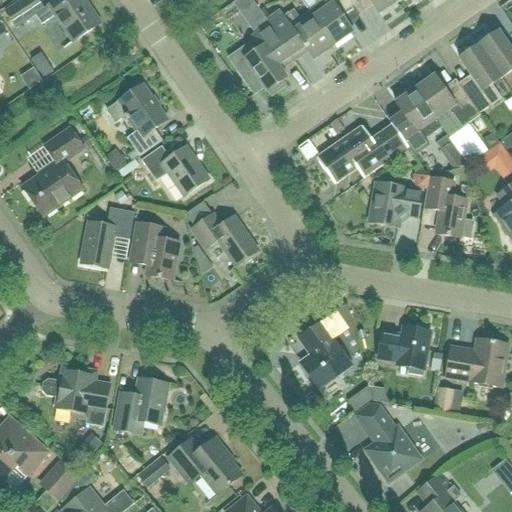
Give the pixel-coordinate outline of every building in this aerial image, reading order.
[(101,25),(83,0),(59,0),(43,11),(35,0),(25,0),(6,13),(16,29),(35,16),(41,26),(55,17),(72,44),(101,25)] [(341,18),(355,9),(348,0),(313,0),(318,7),(309,13),(333,48),(353,34),(341,18)] [(348,0),(355,9),(367,0),(379,16),(399,2),(397,0),(348,0)] [(299,20),(293,12),(284,18),(279,12),(266,21),(268,25),(289,54),(302,45),(313,62),(333,48),(309,13),(299,20)] [(253,43),(229,60),(254,95),(263,89),(267,94),(268,93),(271,97),(285,88),(282,83),(287,80),(276,64),(289,54),(268,25),(249,38),(253,43)] [(479,47),(501,80),(511,73),(511,74),(511,47),(509,49),(498,33),(479,47)] [(479,116),(501,100),(492,87),(501,80),(479,47),(459,61),(470,77),(458,85),(479,116)] [(479,116),(458,85),(455,81),(443,90),(435,78),(415,91),(436,121),(450,112),(462,130),(480,117),(479,116)] [(132,164),(135,162),(139,159),(162,143),(154,131),(168,122),(143,87),(107,112),(115,124),(125,118),(136,133),(126,140),(135,152),(127,156),(132,164)] [(414,158),(428,147),(425,142),(441,130),(436,121),(415,91),(395,105),(404,117),(391,126),(408,150),(414,158)] [(408,150),(391,126),(391,125),(390,126),(391,128),(371,142),(362,128),(316,160),(334,186),(357,171),(363,181),(408,150)] [(43,219),(83,192),(64,165),(84,151),(69,130),(44,148),(55,164),(46,170),(47,171),(22,189),(43,219)] [(487,151),(479,139),(459,153),(468,165),(487,151)] [(170,160),(161,148),(141,162),(156,183),(167,175),(184,199),(209,182),(186,149),(170,160)] [(448,160),(455,169),(464,162),(458,153),(448,160)] [(135,162),(132,164),(120,173),(122,176),(138,166),(135,162)] [(414,190),(427,192),(429,179),(423,169),(412,176),(414,190)] [(427,192),(423,211),(439,213),(435,236),(460,240),(461,239),(468,240),(471,238),(473,226),(471,223),(463,222),(467,202),(442,198),(445,182),(429,179),(427,192)] [(381,186),(378,185),(371,225),(397,229),(399,217),(418,221),(422,194),(403,191),(404,190),(398,189),(397,185),(385,182),(381,186)] [(511,243),(511,186),(497,197),(505,209),(494,217),(511,243)] [(122,192),(113,198),(120,207),(128,202),(122,192)] [(129,242),(134,215),(110,210),(106,228),(88,225),(80,266),(108,271),(114,239),(129,242)] [(221,228),(213,216),(191,232),(205,251),(217,243),(235,269),(258,253),(235,219),(221,228)] [(173,283),(180,245),(162,242),(164,231),(137,226),(130,260),(148,263),(145,278),(173,283)] [(333,342),(321,325),(298,340),(310,358),(300,365),(318,391),(351,368),(333,342)] [(382,335),(377,361),(397,364),(397,367),(408,369),(407,374),(423,377),(424,372),(430,334),(403,330),(401,338),(382,335)] [(366,360),(369,336),(357,335),(354,359),(366,360)] [(501,389),(508,347),(477,342),(474,354),(451,350),(446,380),(469,384),(501,389)] [(111,386),(88,382),(90,373),(63,368),(60,383),(48,381),(43,385),(41,392),(45,398),(57,400),(55,411),(71,414),(70,418),(87,421),(86,426),(103,429),(111,386)] [(134,407),(118,404),(113,432),(141,437),(143,424),(161,427),(168,387),(138,382),(134,407)] [(368,388),(372,403),(386,406),(382,390),(368,388)] [(212,416),(218,411),(205,395),(198,400),(212,416)] [(396,432),(379,409),(370,407),(355,418),(375,446),(366,453),(388,484),(419,462),(397,431),(396,432)] [(28,477),(48,455),(9,420),(0,430),(0,481),(3,484),(17,467),(28,477)] [(191,441),(167,460),(190,488),(201,478),(217,497),(242,477),(226,457),(228,455),(215,440),(200,452),(191,441)] [(83,466),(93,455),(82,446),(72,456),(83,466)] [(140,476),(138,478),(147,490),(171,471),(162,460),(145,473),(140,476)] [(60,462),(38,486),(57,503),(79,479),(60,462)] [(493,473),(504,486),(511,479),(511,469),(506,462),(493,473)] [(458,511),(446,496),(451,492),(439,476),(417,494),(429,508),(423,511),(458,511)] [(125,511),(133,506),(123,493),(104,508),(89,490),(62,511),(125,511)] [(268,511),(257,511),(258,511),(247,498),(229,511),(273,511),(272,510),(268,511)]
